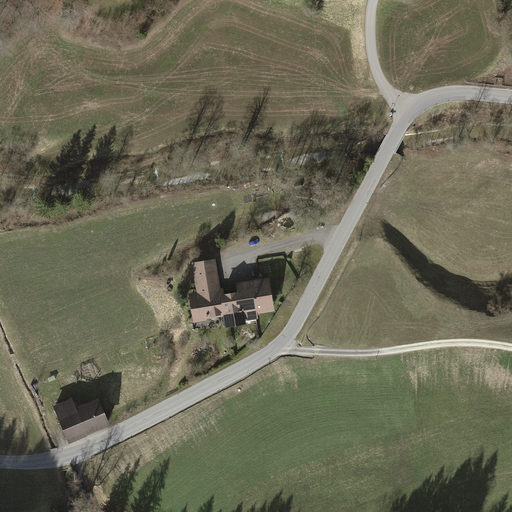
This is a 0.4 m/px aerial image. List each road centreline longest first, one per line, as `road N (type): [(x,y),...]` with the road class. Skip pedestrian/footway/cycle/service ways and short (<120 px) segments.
road 1 (tertiary): [(0,463),(73,458),(282,343),(409,113)]
road 2 (track): [(282,343),(373,353),(439,343),(511,347)]
road 3 (residential): [(373,0),(374,63),(384,90),(409,113)]
